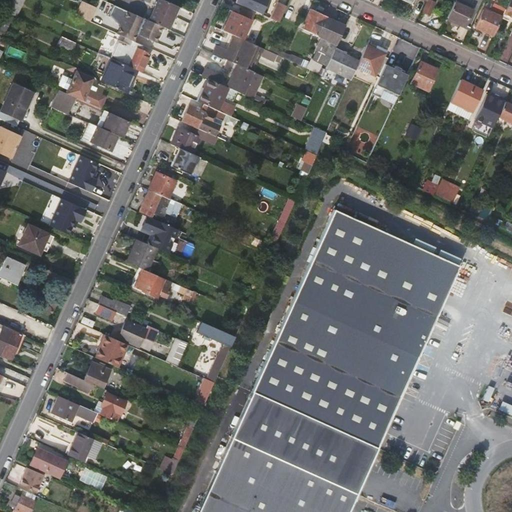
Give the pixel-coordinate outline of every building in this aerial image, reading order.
[(22,0),(24,0),(13,0),(10,8),(13,9),(16,0),(22,0)] [(167,30),(178,7),(161,0),(158,0),(149,22),(163,28),(167,30)] [(264,12),(268,0),(237,0),(236,4),(264,12)] [(455,0),(454,2),(476,13),(479,8),(461,0),(455,0)] [(430,16),(435,4),(428,1),(423,13),(430,16)] [(454,2),(448,16),(455,20),(453,22),(460,26),(461,23),(470,27),(476,13),(454,2)] [(95,9),(82,3),(76,17),(90,23),(95,9)] [(279,25),(287,7),(279,3),(270,21),(279,25)] [(335,50),(346,27),(320,15),(322,11),(318,8),(316,13),(310,10),(301,29),(324,40),(318,52),(331,58),(335,50)] [(232,12),(223,32),(234,37),(237,38),(243,41),(252,22),(250,21),(253,15),(243,10),(240,16),(232,12)] [(476,28),(493,36),(501,19),(483,10),(476,28)] [(156,44),(163,28),(149,22),(127,12),(116,35),(130,41),(133,43),(137,35),(156,44)] [(255,42),(260,28),(251,25),(246,38),(255,42)] [(65,28),(61,37),(76,43),(80,34),(65,28)] [(243,41),(237,38),(234,37),(227,52),(217,47),(213,54),(237,65),(246,69),(256,47),(243,41)] [(119,40),(111,57),(141,71),(149,54),(140,50),(142,46),(133,43),(130,41),(129,45),(119,40)] [(385,65),(388,59),(383,57),(386,52),(368,43),(358,63),(356,68),(379,79),(385,65)] [(274,47),(270,45),(266,51),(322,77),(325,71),(322,69),(320,73),(303,65),(305,61),(292,56),(290,59),(272,51),(274,47)] [(326,69),(350,80),(356,68),(358,63),(341,55),(342,54),(335,50),(331,58),(326,69)] [(126,94),(136,71),(112,60),(101,83),(126,94)] [(428,91),(438,70),(421,62),(411,83),(428,91)] [(246,69),(237,65),(227,88),(227,89),(243,95),(253,72),(246,69)] [(393,69),(385,65),(379,79),(371,94),(380,98),(383,91),(397,97),(407,75),(399,72),(393,69)] [(206,68),(202,77),(208,80),(214,82),(218,74),(206,68)] [(94,79),(77,72),(67,94),(74,98),(101,110),(106,99),(89,91),(94,79)] [(204,106),(217,111),(227,89),(227,88),(214,82),(208,80),(197,102),(204,106)] [(459,81),(450,101),(473,111),(482,91),(459,81)] [(0,119),(15,126),(18,119),(19,120),(32,92),(12,83),(0,109),(0,119)] [(67,94),(59,91),(55,100),(70,106),(74,98),(67,94)] [(497,117),(504,101),(487,94),(475,119),(492,126),(497,117)] [(511,120),(511,105),(504,101),(497,117),(510,123),(511,120)] [(229,124),(231,118),(217,111),(204,106),(201,112),(189,106),(182,120),(198,128),(198,130),(214,137),(218,127),(203,119),(205,113),(229,124)] [(99,128),(104,130),(111,114),(106,112),(99,128)] [(124,139),(131,123),(111,114),(104,130),(119,137),(124,139)] [(0,124),(0,152),(12,158),(22,134),(0,124)] [(416,138),(421,128),(414,125),(406,140),(409,142),(412,136),(416,138)] [(91,144),(99,128),(94,126),(87,141),(91,144)] [(112,153),(119,137),(104,130),(99,128),(91,144),(112,153)] [(211,145),(214,137),(198,130),(195,128),(191,136),(177,130),(170,145),(180,149),(191,154),(198,139),(211,145)] [(191,154),(180,149),(172,167),(191,175),(199,158),(191,154)] [(315,155),(306,151),(302,162),(311,166),(315,155)] [(69,183),(93,191),(98,177),(94,176),(99,160),(78,154),(69,183)] [(155,173),(148,189),(166,197),(173,182),(155,173)] [(436,190),(441,193),(443,188),(448,190),(450,185),(445,183),(446,181),(441,179),(436,190)] [(175,217),(181,204),(166,197),(148,189),(138,210),(160,220),(164,212),(175,217)] [(452,203),(456,194),(452,191),(447,201),(452,203)] [(72,235),(86,207),(62,196),(49,224),(72,235)] [(278,242),(294,199),(287,197),(271,239),(278,242)] [(338,202),(335,208),(378,227),(380,221),(338,202)] [(469,208),(476,211),(479,206),(472,203),(469,208)] [(333,210),(241,412),(367,468),(458,267),(333,210)] [(154,235),(149,245),(156,248),(166,253),(176,230),(147,217),(141,229),(154,235)] [(39,253),(48,233),(28,224),(18,244),(39,253)] [(146,244),(149,245),(154,235),(141,229),(140,232),(149,236),(146,244)] [(415,238),(413,243),(432,251),(434,246),(415,238)] [(146,244),(136,239),(131,250),(134,251),(128,264),(138,268),(145,271),(156,248),(149,245),(146,244)] [(0,275),(16,283),(24,265),(6,257),(0,268),(0,275)] [(145,271),(138,268),(131,286),(147,293),(146,294),(156,298),(158,294),(166,298),(169,290),(172,283),(145,271)] [(173,291),(185,297),(188,290),(176,285),(173,291)] [(188,306),(194,293),(188,290),(185,297),(182,303),(188,306)] [(100,296),(96,304),(98,305),(111,311),(123,316),(127,307),(112,300),(111,301),(100,296)] [(111,311),(98,305),(94,313),(108,319),(111,311)] [(143,329),(145,326),(143,325),(134,321),(124,317),(122,320),(143,329)] [(6,327),(20,334),(24,325),(10,319),(6,327)] [(136,345),(143,329),(122,320),(115,336),(136,345)] [(223,360),(233,337),(199,322),(195,331),(225,345),(224,349),(220,348),(216,357),(218,358),(223,360)] [(0,354),(9,359),(20,334),(6,327),(0,324),(0,335),(6,338),(4,342),(0,340),(0,349),(1,350),(0,351),(0,354)] [(93,358),(116,368),(127,345),(100,333),(97,341),(101,342),(93,358)] [(175,337),(166,360),(179,364),(187,341),(175,337)] [(212,383),(223,360),(218,358),(214,366),(213,366),(206,380),(212,383)] [(101,386),(109,369),(91,362),(84,378),(101,386)] [(74,377),(66,373),(63,379),(71,383),(74,377)] [(88,392),(91,385),(74,377),(71,383),(70,384),(88,392)] [(98,415),(112,421),(115,414),(118,415),(123,403),(104,394),(100,403),(99,406),(101,408),(98,415)] [(78,406),(57,397),(49,414),(70,423),(74,415),(78,406)] [(511,404),(502,400),(498,408),(511,413),(511,404)] [(92,412),(97,414),(98,415),(101,408),(99,406),(100,403),(96,402),(92,412)] [(78,406),(74,415),(93,423),(97,414),(92,412),(78,406)] [(346,511),(367,468),(241,412),(196,511),(346,511)] [(81,463),(92,439),(77,433),(75,437),(50,427),(46,436),(70,446),(66,456),(81,463)] [(182,451),(186,441),(179,439),(175,448),(182,451)] [(177,461),(182,451),(175,448),(171,458),(177,461)] [(45,472),(52,456),(36,449),(29,464),(45,472)] [(63,461),(52,456),(45,472),(56,477),(63,461)] [(42,475),(26,468),(18,486),(34,493),(42,475)] [(82,469),(79,482),(103,488),(106,474),(82,469)] [(22,490),(20,495),(32,501),(34,496),(22,490)] [(14,511),(13,511),(29,511),(34,502),(32,501),(20,495),(19,497),(15,495),(8,509),(14,511)]
